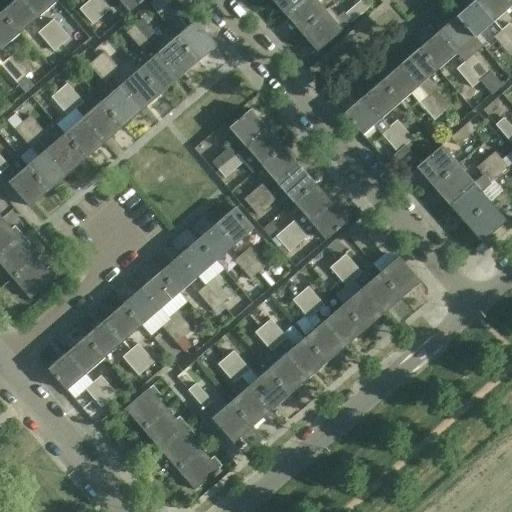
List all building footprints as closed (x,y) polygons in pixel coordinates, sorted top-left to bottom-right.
[(39,18),(24,0),(15,0),(2,12),(21,34),(39,18)] [(58,1),(56,0),(24,0),(39,18),(58,1)] [(87,18),(106,2),(104,0),(90,0),(80,9),(87,18)] [(145,0),(120,0),(131,13),(145,0)] [(181,19),(189,12),(179,0),(165,0),(165,1),(181,19)] [(273,0),(286,15),(303,0),(273,0)] [(303,0),(286,15),(302,33),(327,12),(318,1),(318,0),(303,0)] [(327,12),(302,33),(319,52),(344,31),(342,29),(351,22),(353,23),(371,7),(364,0),(363,0),(346,15),(344,13),(338,18),(330,8),(327,12)] [(511,8),(511,4),(508,0),(477,0),(477,1),(495,23),(511,8)] [(477,1),(458,17),(477,39),(487,30),(494,38),(502,31),(495,23),(477,1)] [(106,2),(87,18),(93,25),(112,9),(106,2)] [(21,34),(2,12),(0,13),(0,47),(2,50),(21,34)] [(188,28),(178,37),(200,62),(219,46),(189,12),(181,19),(188,28)] [(477,39),(458,17),(439,33),(458,55),(477,39)] [(143,19),(135,26),(152,45),(159,38),(143,19)] [(55,20),(47,27),(63,46),(71,39),(55,20)] [(502,31),(511,43),(511,26),(510,24),(502,31)] [(152,45),(135,26),(127,33),(143,51),(152,45)] [(55,53),(63,46),(47,27),(39,34),(55,53)] [(510,57),(511,55),(511,43),(502,31),(494,38),(510,57)] [(458,55),(439,33),(420,49),(439,71),(458,55)] [(200,62),(178,37),(159,53),(181,78),(200,62)] [(439,71),(420,49),(402,65),(421,87),(439,71)] [(9,59),(26,78),(34,71),(18,52),(9,59)] [(98,58),(114,77),(122,71),(106,52),(98,58)] [(181,78),(159,53),(141,69),(163,94),(181,78)] [(473,56),(465,63),(481,82),(489,75),(473,56)] [(114,77),(98,58),(90,66),(106,84),(114,77)] [(18,85),(26,78),(9,59),(2,66),(18,85)] [(474,88),(481,82),(465,63),(458,70),(474,88)] [(421,87),(402,65),(383,81),(402,103),(421,87)] [(163,94),(141,69),(122,85),(144,111),(163,94)] [(402,103),(383,81),(364,98),(383,119),(402,103)] [(68,84),(60,91),(77,110),(84,103),(68,84)] [(103,101),(125,127),(144,111),(122,85),(103,101)] [(428,96),(444,114),(451,108),(435,89),(428,96)] [(77,110),(60,91),(52,98),(69,116),(77,110)] [(435,121),(444,114),(428,96),(420,103),(435,121)] [(364,98),(345,114),(364,136),(375,126),(383,135),(391,128),(383,119),(364,98)] [(107,143),(125,127),(103,101),(103,102),(84,118),(107,143)] [(231,128),(247,147),(269,128),(253,109),(231,128)] [(31,116),(23,123),(40,142),(47,135),(31,116)] [(88,159),(107,143),(84,118),(66,134),(88,159)] [(497,126),(511,142),(511,127),(505,119),(497,126)] [(391,128),(407,147),(414,140),(399,121),(391,128)] [(477,130),(470,122),(452,138),(459,146),(477,130)] [(40,142),(23,123),(15,130),(31,149),(40,142)] [(285,147),(269,128),(247,147),(238,154),(239,155),(245,162),(244,164),(253,174),(263,165),(285,147)] [(398,153),(407,147),(391,128),(383,135),(398,153)] [(69,176),(88,159),(66,134),(47,150),(69,176)] [(444,145),(418,168),(435,187),(460,164),(444,145)] [(220,171),(239,155),(238,154),(232,146),(213,162),(220,171)] [(301,165),(285,147),(263,165),(279,184),(301,165)] [(51,192),(69,176),(47,150),(28,166),(51,192)] [(484,176),(503,160),(496,152),(478,168),(484,176)] [(511,152),(503,160),(484,176),(491,183),(511,165),(511,152)] [(239,155),(220,171),(227,178),(244,164),(245,162),(239,155)] [(0,156),(0,172),(1,174),(10,167),(0,156)] [(476,182),(460,164),(435,187),(450,205),(476,182)] [(317,184),(301,165),(279,184),(295,202),(317,184)] [(31,208),(51,192),(28,166),(9,183),(31,208)] [(476,182),(450,205),(466,223),(491,200),(483,190),(491,183),(484,176),(476,182)] [(271,192),(270,191),(264,184),(245,200),(252,208),(271,192)] [(317,184),(295,202),(305,213),(296,221),(302,229),(334,202),(317,184)] [(271,192),(252,208),(258,215),(277,199),(271,192)] [(509,221),(491,200),(466,223),(483,243),(509,221)] [(328,240),(350,221),(334,202),(302,229),(303,229),(310,237),(319,229),(328,240)] [(255,228),(237,207),(217,224),(236,245),(255,229),(255,228)] [(16,227),(13,230),(3,219),(0,221),(0,257),(24,237),(16,227)] [(277,237),(284,245),(303,229),(302,229),(296,221),(295,221),(277,237)] [(269,236),(277,230),(271,222),(263,229),(269,236)] [(236,245),(217,224),(199,240),(217,261),(236,245)] [(303,229),(284,245),(291,253),(310,237),(303,229)] [(384,255),(393,247),(378,229),(369,236),(384,255)] [(0,264),(14,280),(38,259),(29,248),(32,245),(24,237),(0,257),(0,264)] [(217,261),(199,240),(180,256),(199,278),(217,261)] [(244,254),(260,273),(268,266),(251,248),(244,254)] [(252,280),(260,273),(244,254),(236,261),(252,280)] [(347,255),(339,261),(355,280),(362,274),(347,255)] [(199,278),(180,256),(161,272),(180,294),(199,278)] [(423,281),(401,256),(382,273),(403,298),(422,282),(423,281)] [(50,267),(47,270),(38,259),(14,280),(31,301),(56,280),(55,279),(58,276),(50,267)] [(355,280),(339,261),(331,268),(347,287),(355,280)] [(180,294),(161,272),(143,288),(161,310),(180,294)] [(403,298),(382,273),(363,289),(385,315),(403,298)] [(239,308),(214,279),(206,286),(223,305),(231,315),(239,308)] [(215,312),(223,305),(206,286),(198,293),(215,312)] [(309,287),(301,294),(318,313),(325,306),(309,287)] [(161,310),(143,288),(124,305),(143,326),(161,310)] [(385,315),(363,289),(344,305),(366,331),(385,315)] [(258,298),(254,294),(250,298),(254,303),(258,298)] [(318,313),(301,294),(294,301),(309,319),(318,313)] [(143,326),(124,305),(105,321),(124,342),(143,326)] [(366,331),(344,305),(326,322),(347,347),(366,331)] [(177,312),(169,318),(185,338),(193,330),(177,312)] [(178,344),(185,338),(169,318),(161,325),(178,344)] [(272,320),(264,326),(280,345),(287,339),(272,320)] [(124,342),(105,321),(87,337),(105,359),(124,342)] [(347,347),(326,322),(307,338),(328,363),(347,347)] [(272,353),(280,345),(264,326),(256,333),(272,353)] [(105,359),(87,337),(68,353),(87,375),(105,359)] [(328,363),(307,338),(288,354),(310,380),(328,363)] [(131,351),(148,370),(155,363),(139,344),(131,351)] [(140,377),(148,370),(131,351),(123,358),(140,377)] [(235,352),(226,359),(243,378),(251,371),(235,352)] [(87,375),(68,353),(49,370),(67,391),(87,375)] [(310,380),(288,354),(269,370),(291,396),(310,380)] [(243,378),(226,359),(219,366),(235,384),(243,378)] [(272,412),(291,396),(269,370),(258,380),(251,371),(243,378),(251,387),(272,412)] [(94,383),(110,402),(118,395),(102,376),(94,383)] [(102,409),(110,402),(94,383),(86,390),(102,409)] [(197,384),(189,392),(205,410),(213,403),(197,384)] [(153,387),(150,390),(149,389),(125,410),(144,431),(168,410),(158,399),(161,396),(153,387)] [(232,403),(253,428),(272,412),(251,387),(232,403)] [(253,428),(232,403),(213,419),(235,444),(253,428)] [(180,418),(177,420),(168,410),(144,431),(161,451),(188,427),(180,418)] [(179,471),(203,450),(193,438),(196,436),(188,427),(161,451),(179,471)] [(215,458),(212,460),(203,450),(179,471),(196,491),(220,469),(223,466),(215,458)]
